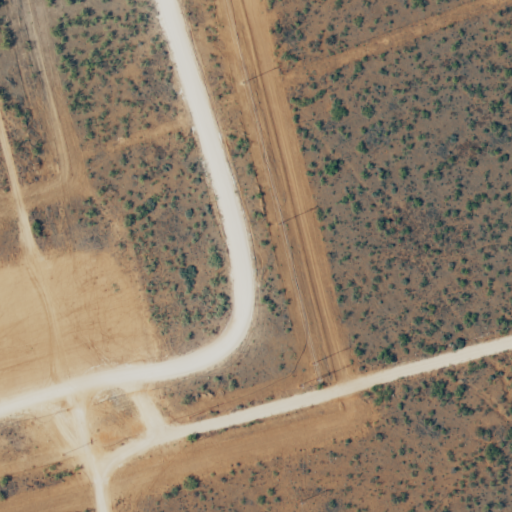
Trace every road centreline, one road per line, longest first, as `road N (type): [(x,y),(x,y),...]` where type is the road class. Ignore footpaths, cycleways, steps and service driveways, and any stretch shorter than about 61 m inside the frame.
road 1 (track): [(0,80),(124,511)]
road 2 (track): [(511,349),(108,451)]
